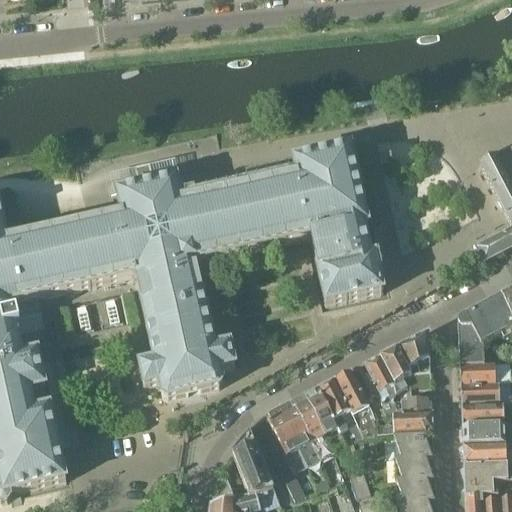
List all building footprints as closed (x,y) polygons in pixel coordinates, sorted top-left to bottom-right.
[(511,151),(511,152),(479,169),(511,231),(475,250),(475,249),(473,250),(481,266),(482,269),(485,267),(484,266),(511,251),(511,151)] [(154,189),(151,177),(149,169),(141,171),(134,173),(136,181),(139,192),(116,197),(121,220),(7,246),(3,232),(4,232),(0,212),(0,484),(2,493),(0,493),(0,506),(2,508),(8,506),(9,505),(10,503),(9,499),(66,486),(50,413),(34,416),(30,397),(45,393),(38,359),(27,361),(22,340),(14,341),(12,333),(20,331),(17,317),(9,319),(7,310),(135,281),(154,366),(139,369),(144,392),(159,388),(162,401),(167,404),(219,393),(222,387),(220,375),(235,371),(230,349),(214,352),(214,350),(196,268),(310,243),(325,309),(383,297),(374,260),(371,261),(364,231),(368,230),(350,152),(293,165),(296,181),(181,206),(177,183),(154,189)] [(459,369),(484,368),(483,346),(511,330),(511,324),(502,298),(457,321),(459,369)] [(411,378),(430,377),(428,336),(400,351),(411,372),(411,378)] [(412,391),(411,378),(411,372),(400,351),(396,354),(384,360),(399,387),(399,396),(407,392),(408,395),(408,402),(400,402),(401,404),(412,403),(412,391)] [(399,387),(384,360),(366,369),(376,390),(378,398),(380,405),(393,399),(399,396),(399,387)] [(505,368),(496,367),(484,368),(459,369),(460,389),(496,387),(496,386),(506,386),(505,368)] [(376,390),(366,369),(351,377),(366,406),(370,403),(378,398),(376,390)] [(373,419),(366,406),(351,377),(335,386),(350,416),(349,416),(355,428),(356,427),(364,444),(378,443),(373,419)] [(431,390),(430,377),(411,378),(412,391),(431,390)] [(340,421),(349,416),(350,416),(335,386),(318,395),(345,449),(352,446),(353,446),(364,444),(356,427),(355,428),(347,433),(340,421)] [(496,387),(460,389),(461,409),(491,407),(507,406),(506,386),(496,386),(496,387)] [(431,402),(431,390),(412,391),(412,403),(431,402)] [(318,395),(305,402),(308,409),(332,456),(340,452),(345,449),(318,395)] [(394,418),(394,409),(394,404),(393,399),(380,405),(382,413),(383,418),(394,418)] [(308,409),(305,402),(292,408),(318,463),(332,456),(308,409)] [(432,419),(431,409),(431,402),(412,403),(401,404),(401,418),(432,419)] [(375,414),(370,403),(366,406),(373,419),(383,418),(382,413),(375,414)] [(511,426),(511,418),(511,406),(507,406),(491,407),(461,409),(462,429),(505,427),(511,426)] [(318,463),(292,408),(266,422),(265,422),(272,436),(276,443),(279,450),(283,456),(286,463),(290,470),(292,476),(318,463)] [(433,438),(432,419),(401,418),(401,421),(394,421),(394,418),(383,418),(373,419),(378,443),(393,442),(433,438)] [(272,436),(265,422),(264,423),(262,425),(257,428),(263,440),(272,436)] [(511,427),(505,428),(505,427),(462,429),(463,450),(506,448),(506,447),(511,446),(511,427)] [(260,498),(272,493),(249,435),(245,440),(240,445),(236,451),(231,457),(248,500),(249,501),(259,497),(260,498)] [(276,443),(272,436),(263,440),(266,447),(276,443)] [(433,438),(393,442),(394,465),(433,463),(434,463),(432,441),(433,441),(433,438)] [(276,443),(266,447),(269,454),(279,450),(276,443)] [(357,461),(352,446),(345,449),(340,452),(344,465),(357,461)] [(511,467),(511,446),(506,447),(506,448),(463,450),(464,470),(511,467)] [(279,450),(269,454),(272,461),(283,456),(279,450)] [(283,456),(272,461),(276,468),(286,463),(283,456)] [(290,470),(286,463),(276,468),(279,475),(290,470)] [(435,485),(433,463),(394,465),(395,486),(434,485),(435,485)] [(511,467),(464,470),(465,488),(500,486),(511,484),(511,467)] [(290,470),(279,475),(283,484),(294,478),(292,476),(290,470)] [(363,477),(349,481),(357,503),(370,499),(363,477)] [(294,478),(283,484),(286,489),(297,484),(294,478)] [(226,484),(219,481),(215,495),(211,510),(235,503),(226,484)] [(297,484),(286,489),(289,497),(301,491),(297,484)] [(511,511),(511,484),(500,486),(501,499),(501,511),(511,511)] [(436,506),(434,485),(395,486),(396,509),(436,506)] [(500,486),(465,488),(465,501),(482,500),(501,499),(500,486)] [(301,491),(289,497),(293,504),(305,500),(301,491)] [(211,510),(210,511),(271,511),(279,509),(272,493),(260,498),(259,497),(249,501),(248,500),(235,503),(211,510)] [(501,511),(501,499),(482,500),(482,511),(501,511)] [(482,511),(482,500),(465,501),(465,511),(482,511)]
